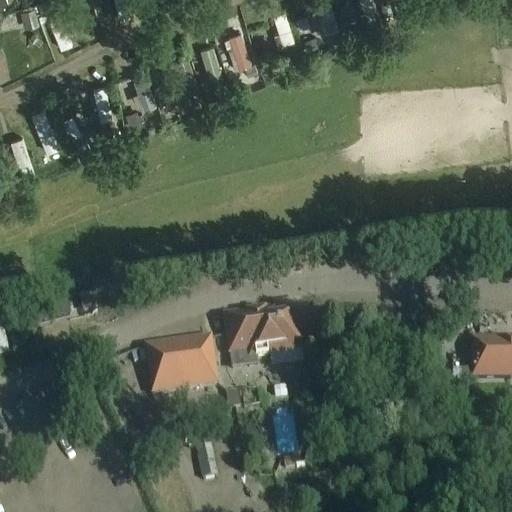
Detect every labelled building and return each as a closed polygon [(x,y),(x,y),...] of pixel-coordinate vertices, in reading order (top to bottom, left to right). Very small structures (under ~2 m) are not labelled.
[(67,303),(23,314),(27,329),(71,317),(67,303)] [(275,320),(274,310),(225,317),(230,354),(249,351),(251,357),(301,350),(301,344),(303,343),(302,336),(319,334),(316,314),(275,320)] [(211,337),(148,348),(150,365),(153,365),(155,379),(153,379),(155,397),(219,387),(211,337)] [(511,340),(471,341),(471,381),(511,380),(511,340)] [(211,447),(196,450),(198,458),(197,459),(201,482),(217,478),(211,447)] [(294,460),(283,461),(284,471),(296,469),(294,460)]
